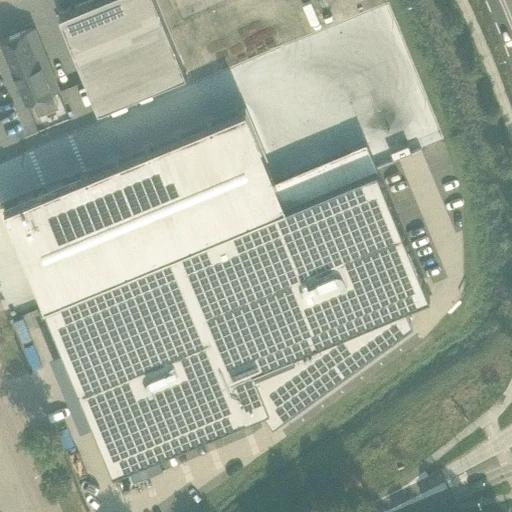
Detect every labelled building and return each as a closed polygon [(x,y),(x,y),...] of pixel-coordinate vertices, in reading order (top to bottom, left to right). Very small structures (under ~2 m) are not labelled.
[(156,0),(87,0),(58,12),(97,108),(186,72),(156,0)] [(52,71),(34,26),(19,33),(1,40),(0,40),(25,101),(26,101),(31,99),(36,113),(58,104),(52,90),(58,87),(52,71)] [(245,106),(4,206),(44,303),(285,203),(275,178),(245,106)] [(365,141),(349,147),(360,173),(376,166),(365,141)] [(376,167),(44,304),(62,347),(92,421),(113,470),(217,427),(238,418),(263,408),(273,421),(315,391),(313,388),(323,381),(325,384),(412,321),(405,304),(429,294),(376,167)]
